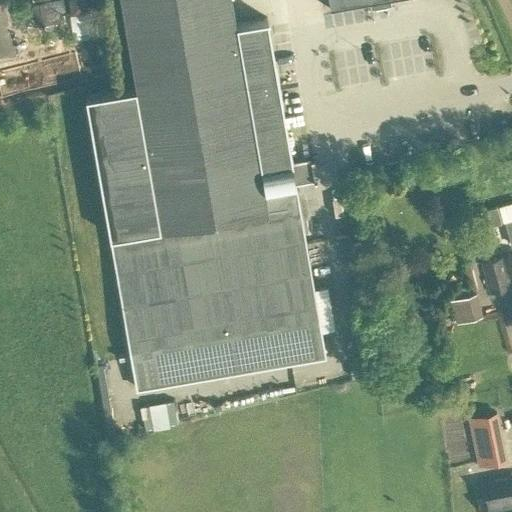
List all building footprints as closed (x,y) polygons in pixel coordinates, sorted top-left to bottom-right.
[(84,0),(67,0),(70,11),(86,8),(84,0)] [(320,324),(297,193),(267,16),(235,22),(231,0),(121,0),(137,85),(86,94),(131,356),(320,324)] [(328,0),(330,8),(376,0),(328,0)] [(33,3),(36,23),(48,21),(45,1),(33,3)] [(6,24),(0,6),(0,58),(14,54),(3,25),(6,24)] [(52,52),(0,62),(7,92),(58,82),(52,52)] [(491,291),(511,285),(511,252),(482,260),(491,291)] [(476,294),(451,300),(457,322),(482,317),(476,294)] [(496,409),(468,415),(478,465),(507,459),(496,409)] [(511,511),(511,477),(488,483),(491,502),(487,503),(488,511),(511,511)]
